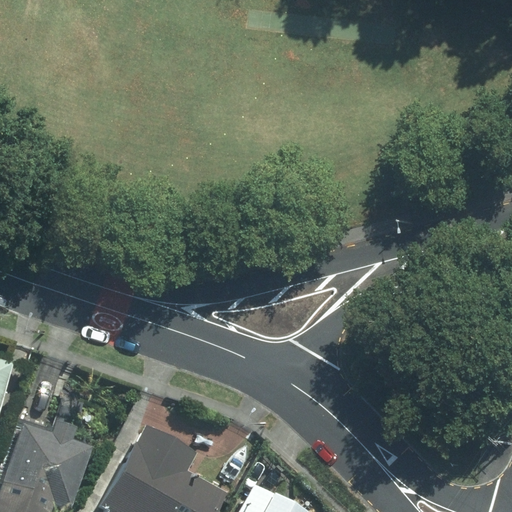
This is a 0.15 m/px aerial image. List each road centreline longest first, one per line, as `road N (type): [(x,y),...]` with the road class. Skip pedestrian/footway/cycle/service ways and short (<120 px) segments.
road 1 (residential): [(0,247),(155,288),(210,290),(324,267),(412,263)]
road 2 (residential): [(299,387),(229,351),(0,270)]
road 3 (residential): [(433,511),(299,387)]
road 4 (residential): [(412,263),(348,307),(299,387)]
